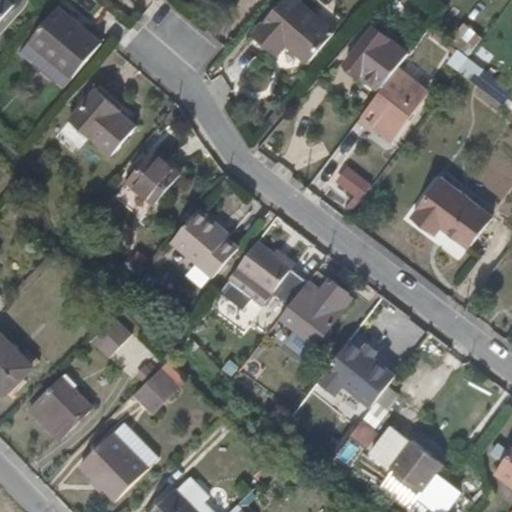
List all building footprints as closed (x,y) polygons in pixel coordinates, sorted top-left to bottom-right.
[(0,0),(0,20),(13,6),(6,0),(0,0)] [(281,39),(288,44),(311,64),(337,33),(300,0),(286,0),(255,37),(271,51),(281,39)] [(60,7),(30,42),(72,78),(102,43),(60,7)] [(466,24),(451,44),(459,51),(470,58),(483,39),(466,24)] [(401,69),(411,54),(376,26),(347,62),(383,92),(401,69)] [(278,57),(288,44),(281,39),(271,51),(278,57)] [(460,72),(470,58),(459,51),(450,64),(460,72)] [(485,70),(470,58),(460,72),(475,83),(485,70)] [(383,92),(364,116),(393,139),(430,91),(401,69),(383,92)] [(97,88),(68,119),(113,157),(138,127),(124,115),(126,112),(97,88)] [(179,179),(152,157),(129,184),(156,207),(179,179)] [(337,189),(358,206),(369,192),(348,176),(337,189)] [(433,232),(441,224),(471,247),(493,218),(444,181),(416,217),(433,232)] [(221,224),(202,208),(174,242),(214,276),(240,247),(229,238),(218,229),(221,224)] [(233,233),(221,224),(218,229),(229,238),(233,233)] [(295,269),(260,242),(240,268),(274,295),(276,293),(292,273),(295,269)] [(352,297),(320,271),(283,317),(317,344),(352,297)] [(298,278),(292,273),(276,293),(283,298),(298,278)] [(133,334),(116,319),(94,341),(111,358),(133,334)] [(0,336),(0,387),(6,394),(31,368),(0,336)] [(362,346),(353,340),(337,360),(319,384),(335,397),(345,385),(371,405),(397,373),(374,355),(378,350),(366,340),(362,346)] [(250,359),(239,372),(289,403),(297,389),(250,359)] [(181,388),(161,370),(134,396),(154,415),(181,388)] [(62,379),(35,405),(66,436),(94,410),(62,379)] [(380,434),(362,420),(342,447),(358,460),(380,434)] [(392,426),(372,453),(392,470),(394,467),(422,490),(418,497),(437,511),(445,511),(459,494),(435,474),(441,465),(436,461),(437,460),(410,439),(409,440),(392,426)] [(116,434),(81,467),(116,502),(150,468),(116,434)] [(511,485),(511,449),(495,473),(511,485)] [(217,511),(209,503),(210,495),(197,481),(190,481),(180,492),(178,490),(155,511),(217,511)]
